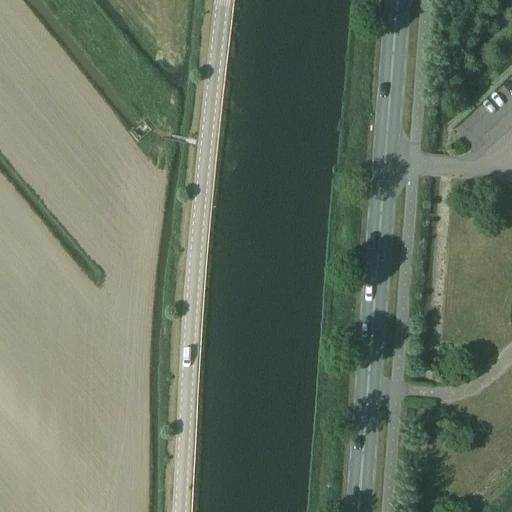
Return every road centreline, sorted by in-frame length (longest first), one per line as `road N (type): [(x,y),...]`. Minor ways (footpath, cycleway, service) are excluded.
road 1 (unclassified): [(180,511),(199,210),(223,0)]
road 2 (secondary): [(360,511),(401,0)]
